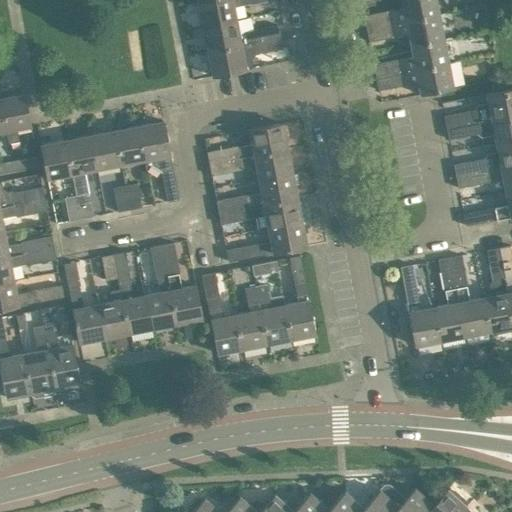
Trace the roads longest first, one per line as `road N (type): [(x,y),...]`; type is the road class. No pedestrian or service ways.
road 1 (tertiary): [(114,459),(280,425),(394,421)]
road 2 (residential): [(324,84),(181,114),(200,213)]
road 3 (residential): [(357,252),(449,233),(422,103)]
road 4 (residential): [(394,421),(357,252)]
road 5 (residential): [(357,252),(324,84)]
road 6 (residential): [(200,213),(61,241)]
